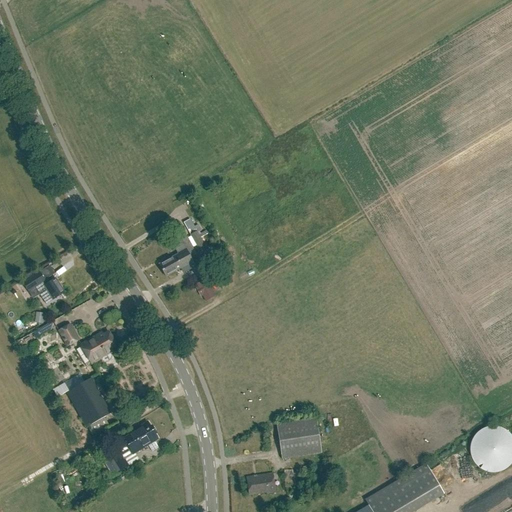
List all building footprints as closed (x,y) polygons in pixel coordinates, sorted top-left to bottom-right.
[(197,249),(204,245),(197,231),(190,235),(197,249)] [(182,262),(190,257),(196,254),(186,237),(172,245),(177,254),(182,262)] [(212,256),(216,263),(218,267),(228,262),(223,251),(212,256)] [(177,254),(158,265),(165,277),(181,268),(184,273),(195,266),(192,261),(192,262),(190,257),(182,262),(177,254)] [(204,269),(216,263),(212,256),(201,262),(204,269)] [(35,287),(46,304),(64,293),(55,279),(45,286),(42,282),(45,280),(40,272),(23,284),(28,292),(35,287)] [(210,288),(199,294),(201,296),(202,295),(206,302),(215,297),(210,288)] [(34,320),(28,324),(31,328),(41,321),(35,312),(31,315),(34,320)] [(67,347),(79,340),(70,324),(58,331),(67,347)] [(116,345),(108,332),(100,337),(98,335),(81,345),(92,364),(101,359),(103,362),(106,363),(111,360),(112,356),(110,354),(113,352),(111,348),(116,345)] [(81,373),(49,388),(53,396),(64,391),(80,426),(101,416),(81,373)] [(282,459),(322,454),(316,418),(276,424),(282,459)] [(151,429),(147,422),(133,431),(134,432),(114,444),(119,453),(109,459),(117,474),(129,467),(125,460),(158,440),(154,434),(155,433),(155,431),(153,428),(152,428),(151,429)] [(489,472),(491,472),(493,473),(495,472),(497,472),(499,472),(501,471),(502,470),(504,469),(506,468),(508,467),(509,466),(510,464),(511,463),(511,462),(511,436),(510,435),(509,433),(508,432),(506,430),(504,429),(502,428),(501,428),(499,427),(497,427),(495,426),(493,426),(491,426),(489,427),(487,427),(485,428),(483,428),(481,429),(479,430),(478,432),(476,433),(475,435),(474,436),(473,438),(472,440),(471,442),(470,443),(470,445),(470,447),(470,449),(470,451),(470,453),(470,455),(471,457),(472,459),(473,461),(474,463),(475,464),(476,466),(478,467),(479,468),(481,469),(483,470),(485,471),(487,472),(489,472)] [(274,493),(271,474),(247,478),(250,495),(268,492),(268,494),(274,493)]
